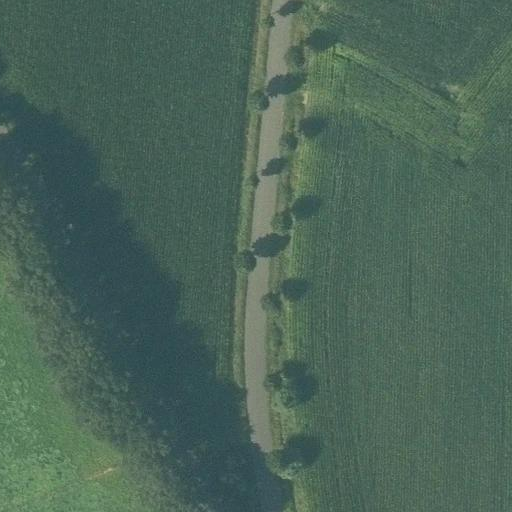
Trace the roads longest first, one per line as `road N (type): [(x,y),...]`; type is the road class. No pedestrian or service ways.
road 1 (tertiary): [(271,511),(252,374),(253,287),(280,0)]
road 2 (unclassified): [(222,511),(0,144)]
